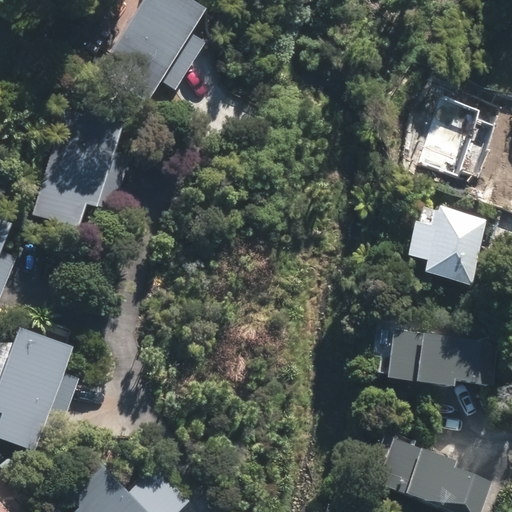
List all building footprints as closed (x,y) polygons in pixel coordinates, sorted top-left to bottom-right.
[(203,25),(161,0),(144,0),(109,58),(120,64),(108,85),(137,103),(152,78),(166,87),(203,25)] [(110,134),(62,120),(33,218),(75,230),(81,211),(87,213),(110,134)] [(463,289),(477,230),(433,220),(428,240),(410,235),(403,264),(421,268),(418,279),(463,289)] [(62,355),(14,338),(0,377),(0,443),(28,453),(62,355)] [(478,356),(387,342),(382,378),(473,391),(478,356)] [(471,511),(481,484),(388,452),(374,492),(434,511),(471,511)] [(87,468),(60,492),(78,511),(172,511),(179,505),(149,472),(117,500),(87,468)]
